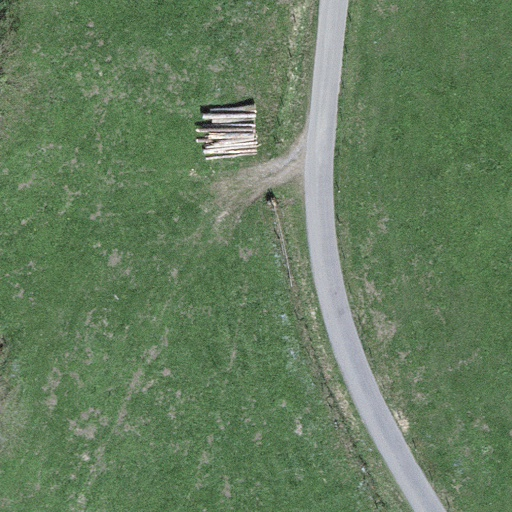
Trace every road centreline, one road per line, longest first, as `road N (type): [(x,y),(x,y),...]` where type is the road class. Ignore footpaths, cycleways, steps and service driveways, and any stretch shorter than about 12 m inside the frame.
road 1 (residential): [(429,511),(369,409),(322,257),(318,158),(334,0)]
road 2 (track): [(17,242),(197,205),(318,158)]
